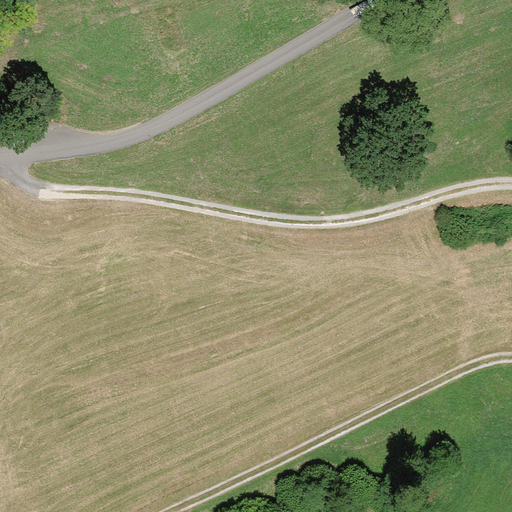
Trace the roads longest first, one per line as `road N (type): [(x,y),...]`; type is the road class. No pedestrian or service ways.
road 1 (track): [(1,162),(26,191),(299,226),(511,189)]
road 2 (unclassified): [(0,162),(123,143),(378,0)]
road 3 (track): [(511,361),(425,387),(175,511)]
road 4 (track): [(165,123),(74,102),(22,77),(34,33),(131,0)]
